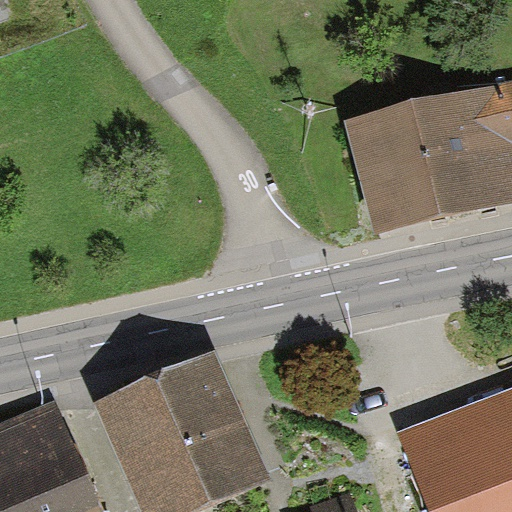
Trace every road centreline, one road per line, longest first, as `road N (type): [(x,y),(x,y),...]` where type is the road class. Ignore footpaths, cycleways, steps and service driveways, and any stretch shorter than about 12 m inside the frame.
road 1 (residential): [(277,305),(239,164),(102,0)]
road 2 (tertiary): [(277,305),(0,366)]
road 3 (tertiary): [(511,257),(277,305)]
